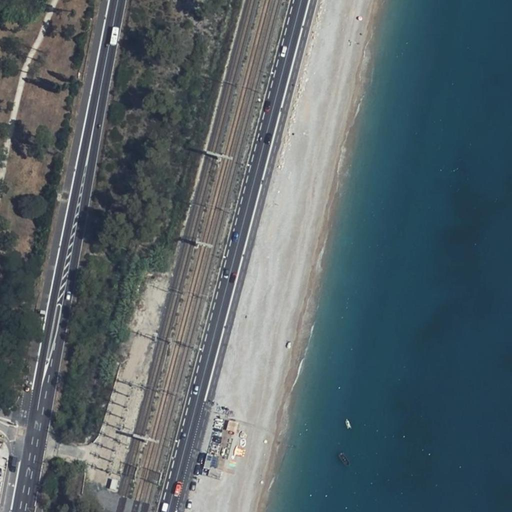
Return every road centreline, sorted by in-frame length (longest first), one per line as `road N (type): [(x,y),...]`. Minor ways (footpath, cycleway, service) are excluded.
road 1 (primary): [(169,511),(302,0)]
road 2 (primary): [(33,435),(116,0)]
